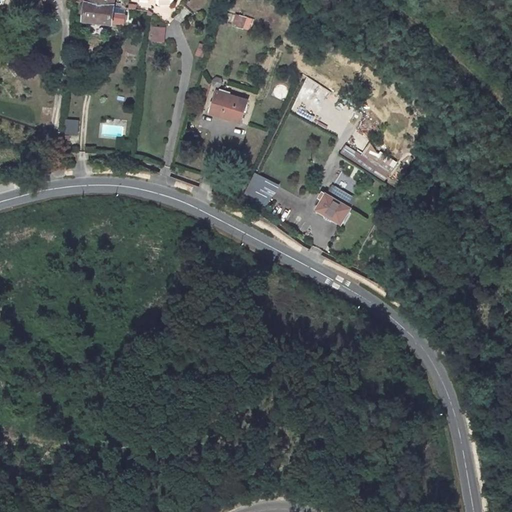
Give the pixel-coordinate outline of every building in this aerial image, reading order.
[(82,0),(82,5),(108,9),(108,0),(82,0)] [(153,13),(161,13),(163,8),(164,2),(148,3),(149,8),(153,13)] [(82,5),(80,23),(117,27),(118,16),(107,14),(108,9),(82,5)] [(230,24),(249,31),(253,19),(234,12),(230,24)] [(198,58),(203,45),(195,42),(191,55),(198,58)] [(281,84),(275,90),(280,96),(286,90),(281,84)] [(236,105),(207,94),(200,113),(211,117),(210,120),(228,126),(236,105)] [(63,119),(63,133),(77,133),(77,119),(63,119)] [(341,151),(353,157),(355,151),(344,145),(341,151)] [(388,176),(396,158),(365,145),(357,163),(388,176)] [(272,196),(277,181),(251,172),(246,186),(272,196)] [(344,217),(321,201),(311,217),(334,232),(344,217)]
